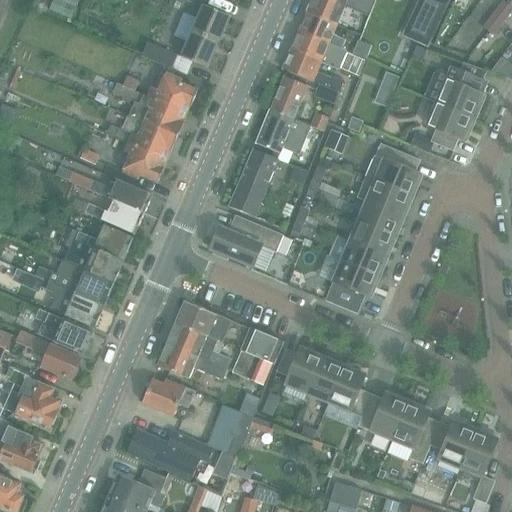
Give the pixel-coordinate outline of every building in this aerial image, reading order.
[(66,0),(66,2),(88,11),(93,0),(66,0)] [(359,43),(371,48),(382,21),(369,15),(375,0),(312,0),(307,14),(337,26),(345,8),(368,18),(359,43)] [(448,3),(442,0),(420,0),(403,36),(427,47),(448,3)] [(492,16),(503,24),(511,11),(511,9),(502,3),(492,16)] [(193,34),(218,44),(229,18),(205,7),(199,20),(182,13),(181,16),(171,11),(167,23),(193,34)] [(346,41),(340,39),(333,36),(337,26),(307,14),(299,33),(342,51),(346,41)] [(503,24),(492,16),(482,29),(493,37),(503,24)] [(163,32),(189,43),(182,59),(207,70),(218,44),(193,34),(167,23),(163,32)] [(291,52),(320,64),(324,54),(339,61),(337,67),(360,76),(366,61),(354,56),(342,51),(299,33),(291,52)] [(366,61),(371,48),(359,43),(354,56),(366,61)] [(148,44),(142,58),(172,70),(177,56),(148,44)] [(320,64),(291,52),(283,71),(338,93),(344,79),(332,74),(329,80),(315,74),(320,64)] [(151,90),(148,97),(185,113),(188,106),(191,108),(197,93),(179,85),(181,80),(166,73),(157,92),(151,90)] [(445,81),(436,104),(476,120),(481,109),(478,108),(483,96),(477,94),(482,82),(460,73),(455,85),(445,81)] [(128,77),(124,87),(134,91),(139,93),(143,83),(128,77)] [(293,122),(294,121),(299,108),(303,99),(307,87),(284,77),(269,112),(293,122)] [(116,84),(112,95),(123,99),(122,101),(128,104),(130,102),(135,104),(129,117),(138,120),(143,122),(178,137),(184,123),(181,122),(185,113),(148,97),(135,92),(116,84)] [(380,89),(374,104),(386,109),(392,94),(380,89)] [(338,127),(345,110),(331,104),(324,122),(338,127)] [(476,120),(436,104),(426,127),(436,131),(431,141),(431,143),(433,144),(453,152),(458,140),(463,142),(468,131),(471,132),(476,120)] [(312,162),(299,156),(306,137),(310,128),(294,121),(293,122),(269,112),(256,145),(279,154),(277,161),(278,162),(307,174),(312,162)] [(111,127),(107,134),(115,138),(127,144),(127,142),(165,158),(168,152),(171,153),(178,137),(143,122),(138,120),(137,122),(129,118),(123,132),(111,127)] [(351,119),(347,130),(358,135),(362,123),(351,119)] [(308,141),(319,148),(327,136),(315,128),(308,141)] [(416,135),(411,146),(429,154),(433,144),(431,143),(431,141),(416,135)] [(92,153),(109,161),(115,149),(98,141),(92,153)] [(127,144),(123,153),(131,156),(123,174),(138,181),(140,177),(157,185),(164,169),(161,168),(165,158),(127,142),(127,144)] [(374,157),(366,178),(414,198),(418,188),(415,187),(419,176),(415,174),(420,162),(381,145),(376,158),(374,157)] [(95,165),(99,157),(84,151),(80,159),(95,165)] [(278,162),(277,161),(253,151),(238,187),(263,197),(271,178),(278,162)] [(0,152),(0,176),(1,176),(9,157),(0,152)] [(152,196),(133,188),(115,180),(111,188),(73,172),(69,181),(112,200),(144,214),(152,196)] [(366,178),(357,199),(367,203),(367,202),(402,217),(407,207),(409,208),(414,198),(366,178)] [(238,187),(229,208),(254,219),(260,204),(263,197),(238,187)] [(89,204),(88,206),(76,200),(72,209),(84,214),(134,236),(144,214),(112,200),(107,212),(89,204)] [(367,203),(359,222),(397,238),(401,228),(398,227),(402,217),(367,202),(367,203)] [(286,205),(282,216),(289,219),(294,208),(286,205)] [(214,255),(227,261),(228,258),(253,268),(262,248),(273,252),(280,235),(235,217),(229,233),(220,229),(211,251),(215,253),(214,255)] [(359,222),(350,242),(386,257),(390,247),(393,248),(397,238),(359,222)] [(133,240),(115,232),(102,226),(98,238),(91,235),(90,238),(67,228),(64,234),(87,244),(124,260),(133,240)] [(114,284),(124,260),(87,244),(64,234),(60,245),(71,250),(69,255),(79,258),(75,267),(84,271),(114,284)] [(350,242),(342,262),(380,278),(384,268),(381,267),(386,257),(350,242)] [(342,262),(327,302),(356,315),(364,296),(369,298),(373,287),(376,288),(380,278),(342,262)] [(105,305),(114,284),(84,271),(75,267),(75,268),(72,266),(66,279),(60,276),(60,278),(53,275),(50,282),(67,289),(105,305)] [(94,330),(105,305),(67,289),(50,282),(46,291),(53,294),(51,299),(55,301),(51,312),(94,330)] [(227,321),(185,303),(175,326),(217,343),(227,321)] [(92,334),(74,326),(37,311),(34,319),(44,323),(38,336),(55,343),(54,344),(83,356),(92,334)] [(175,326),(167,346),(227,371),(231,362),(212,354),(217,343),(175,326)] [(0,333),(0,362),(10,338),(0,333)] [(82,360),(63,352),(22,334),(18,342),(48,356),(42,369),(72,382),(82,360)] [(261,361),(269,365),(270,365),(279,346),(265,340),(258,356),(262,358),(261,361)] [(167,346),(157,368),(188,381),(194,369),(222,382),(227,371),(167,346)] [(308,396),(323,360),(324,357),(313,352),(311,355),(300,350),(298,355),(286,350),(276,373),(288,378),(285,386),(308,396)] [(269,365),(261,361),(241,353),(234,369),(237,371),(235,375),(251,382),(254,377),(263,381),(269,365)] [(308,396),(328,404),(344,365),(334,361),(333,364),(323,360),(308,396)] [(333,417),(358,428),(372,396),(360,391),(365,377),(354,373),(355,370),(344,365),(328,404),(337,408),(333,417)] [(15,416),(35,425),(53,433),(58,421),(55,420),(58,413),(58,412),(62,402),(45,394),(48,389),(32,382),(34,377),(14,369),(9,381),(26,388),(22,397),(14,393),(8,407),(17,411),(15,416)] [(194,394),(172,384),(165,381),(163,386),(152,381),(142,405),(174,418),(179,406),(188,409),(194,394)] [(358,428),(392,442),(409,402),(398,397),(397,400),(386,395),(384,401),(372,396),(358,428)] [(423,465),(430,447),(439,424),(427,419),(430,414),(418,409),(419,406),(409,402),(392,442),(414,451),(410,460),(423,465)] [(222,408),(209,441),(238,453),(248,427),(251,419),(222,408)] [(275,428),(254,420),(251,419),(248,427),(272,437),(275,428)] [(43,445),(25,437),(10,429),(12,425),(0,420),(0,442),(4,445),(0,453),(0,459),(32,474),(33,470),(36,472),(41,462),(38,460),(39,457),(38,456),(43,445)] [(438,461),(460,470),(477,430),(466,426),(465,428),(454,424),(451,429),(439,424),(430,447),(442,451),(438,461)] [(305,427),(301,436),(313,441),(317,432),(305,427)] [(477,430),(460,470),(482,479),(473,500),(486,505),(495,483),(483,478),(498,442),(486,437),(487,434),(477,430)] [(183,477),(193,481),(201,462),(208,465),(214,449),(236,459),(238,453),(209,441),(206,447),(174,433),(168,446),(136,433),(127,454),(183,477)] [(314,443),(311,450),(319,453),(322,446),(314,443)] [(108,498),(141,511),(146,511),(151,503),(161,507),(165,497),(160,495),(166,481),(144,471),(138,486),(117,477),(108,498)] [(0,508),(9,511),(22,511),(26,502),(22,501),(22,498),(16,496),(19,487),(0,480),(1,477),(0,477),(0,508)] [(406,480),(401,492),(407,494),(412,483),(406,480)] [(440,488),(434,503),(443,507),(449,492),(440,488)] [(198,511),(207,493),(198,490),(188,511),(198,511)] [(141,511),(108,498),(101,511),(141,511)] [(244,499),(240,511),(254,511),(257,502),(244,499)] [(386,500),(384,510),(392,511),(395,511),(398,504),(386,500)]
